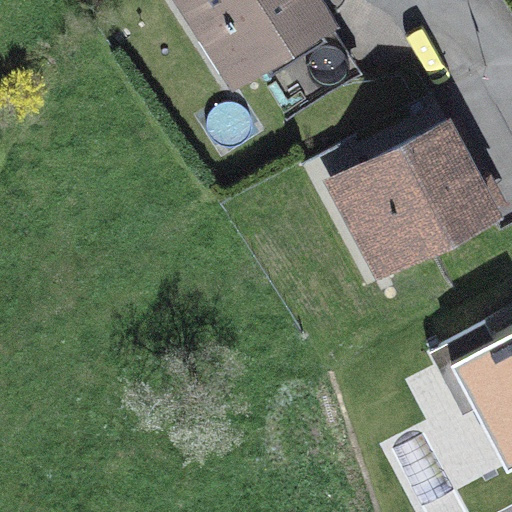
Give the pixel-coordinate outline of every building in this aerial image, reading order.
[(185,0),(207,34),(224,23),(252,67),(263,61),(318,25),(328,19),(316,0),(185,0)] [(207,34),(236,78),(252,67),(224,23),(207,34)] [(263,61),(269,71),(325,36),(318,25),(263,61)] [(359,167),(406,255),(494,209),(447,120),(359,167)] [(379,269),(406,255),(359,167),(332,181),(379,269)]
